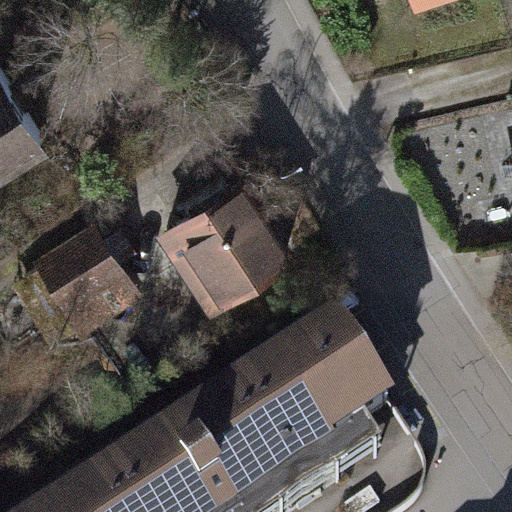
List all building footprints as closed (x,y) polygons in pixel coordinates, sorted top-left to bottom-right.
[(0,64),(0,164),(45,136),(0,64)] [(212,206),(166,237),(214,311),(296,258),(247,183),(238,190),(233,181),(207,198),(212,206)] [(71,335),(137,291),(97,229),(30,273),(71,335)] [(248,388),(159,447),(202,511),(258,511),(335,461),(334,458),(399,415),(342,331),(251,391),(248,388)] [(402,427),(374,453),(393,474),(422,448),(402,427)] [(202,511),(159,448),(62,511),(202,511)]
